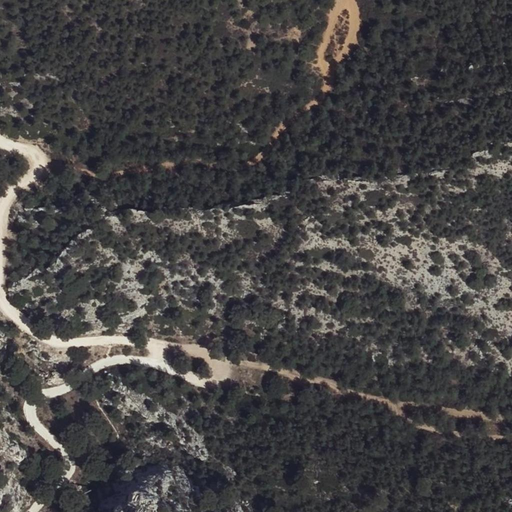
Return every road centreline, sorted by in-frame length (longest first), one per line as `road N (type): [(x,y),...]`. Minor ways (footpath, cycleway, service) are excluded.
road 1 (track): [(0,292),(6,307),(47,339),(165,344),(224,360),(220,378),(205,382),(136,359),(94,364),(37,389),(27,414),(64,451),(66,466),(31,511)]
road 2 (track): [(327,0),(317,47),(325,82),(277,143),(235,162),(179,161),(131,172),(37,155)]
road 3 (track): [(224,360),(408,407),(511,418)]
road 4 (track): [(0,143),(37,155),(39,167),(9,196),(0,239)]
